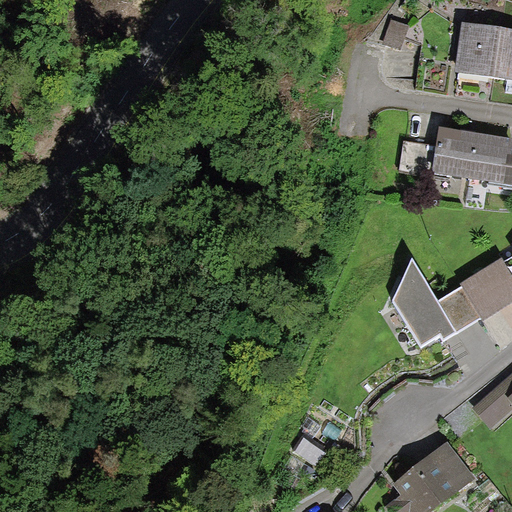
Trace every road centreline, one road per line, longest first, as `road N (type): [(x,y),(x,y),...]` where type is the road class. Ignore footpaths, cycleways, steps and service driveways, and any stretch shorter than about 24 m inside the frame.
road 1 (tertiary): [(0,247),(29,226),(190,0)]
road 2 (residential): [(367,65),(386,96),(511,115)]
road 3 (residential): [(413,423),(511,350)]
